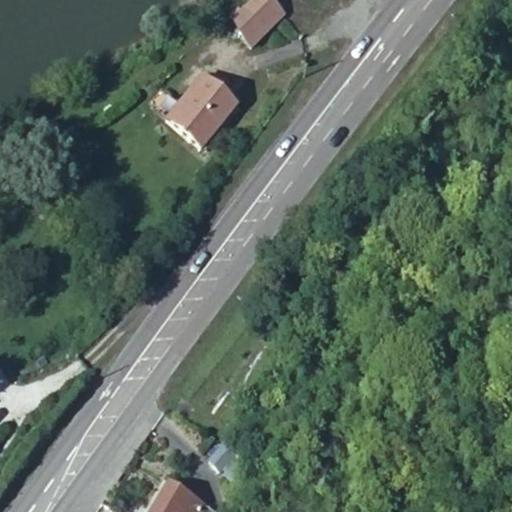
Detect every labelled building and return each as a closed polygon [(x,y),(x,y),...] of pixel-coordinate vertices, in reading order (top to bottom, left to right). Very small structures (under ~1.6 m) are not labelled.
[(266,0),(253,0),(225,29),(250,53),(284,18),(266,0)] [(161,67),(135,100),(122,115),(159,145),(193,103),(173,86),(178,81),(161,67)] [(122,115),(135,100),(122,88),(108,105),(122,115)] [(142,478),(122,511),(165,511),(167,508),(156,501),(162,491),(142,478)] [(182,511),(186,506),(162,491),(156,501),(167,508),(165,511),(182,511)]
